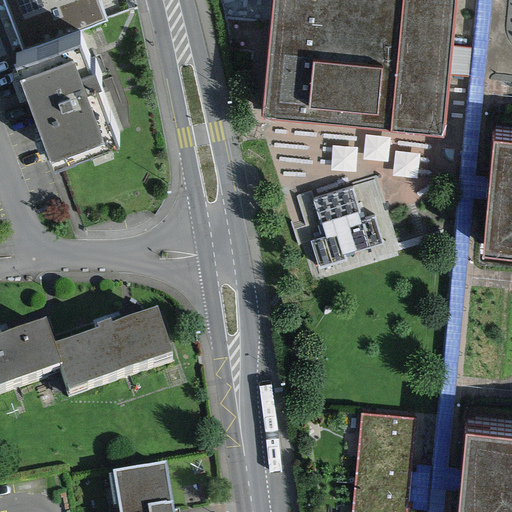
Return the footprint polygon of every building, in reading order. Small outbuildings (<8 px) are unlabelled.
[(2,0),(21,51),(81,30),(106,21),(98,0),(2,0)] [(270,0),(260,113),(444,131),(451,59),(457,0),(270,0)] [(21,51),(15,54),(53,162),(120,139),(100,82),(105,81),(99,65),(94,67),(81,30),(21,51)] [(511,134),(498,133),(493,190),(488,248),(511,249),(511,134)] [(420,176),(420,157),(398,156),(398,175),(420,176)] [(411,240),(390,188),(326,214),(348,266),(411,240)] [(52,354),(64,386),(71,406),(89,399),(87,394),(154,370),(156,375),(176,368),(157,317),(111,333),(109,330),(96,334),(97,338),(52,354)] [(0,402),(44,387),(46,393),(64,386),(52,354),(45,334),(0,350),(0,348),(0,402)] [(406,511),(415,416),(361,411),(352,511),(406,511)] [(511,511),(511,425),(468,422),(462,483),(459,511),(511,511)] [(172,511),(167,475),(116,483),(119,511),(172,511)]
